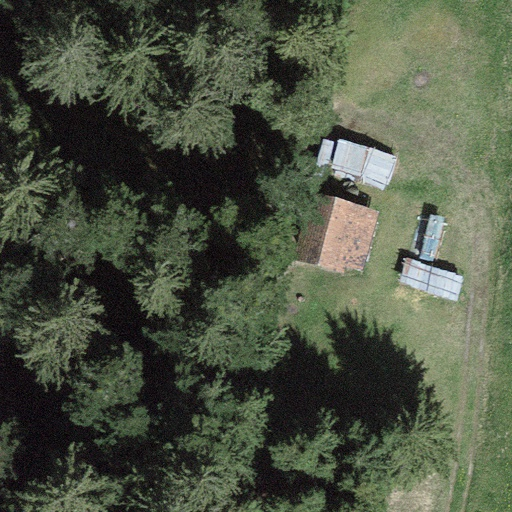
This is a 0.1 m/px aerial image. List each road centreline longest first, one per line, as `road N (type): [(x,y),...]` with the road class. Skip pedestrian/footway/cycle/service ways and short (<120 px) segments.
road 1 (track): [(249,511),(242,442),(260,149),(312,0)]
road 2 (track): [(434,511),(448,467),(461,249)]
